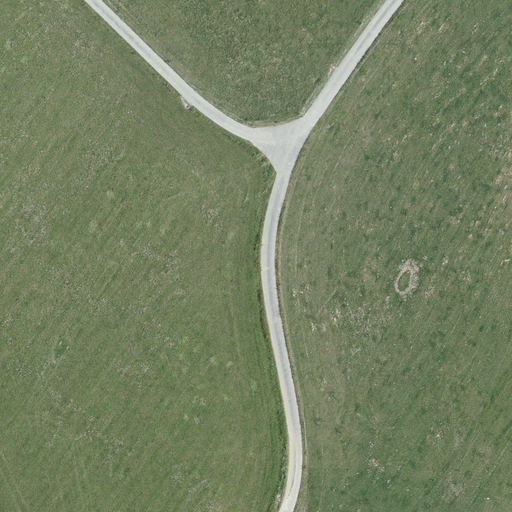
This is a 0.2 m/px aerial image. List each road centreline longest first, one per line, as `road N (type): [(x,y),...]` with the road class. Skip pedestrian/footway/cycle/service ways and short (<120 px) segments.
road 1 (track): [(396,0),(293,140),(263,264),(293,389),(294,491),(286,511)]
road 2 (track): [(293,140),(241,131),(184,92),(87,0)]
